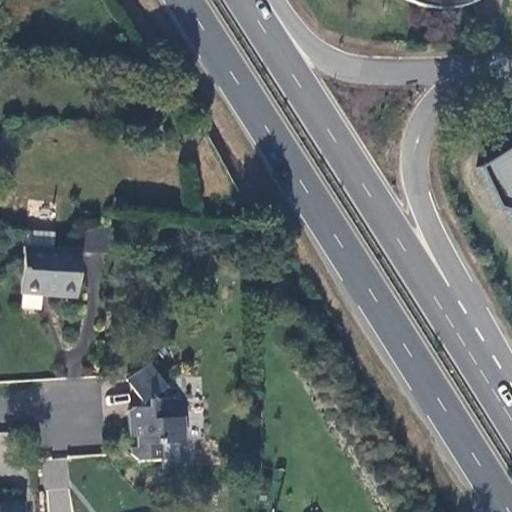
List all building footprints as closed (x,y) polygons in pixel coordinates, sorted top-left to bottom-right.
[(397,0),(400,2),(414,9),(430,11),(446,10),(461,4),(467,0),(397,0)] [(511,144),(468,170),(490,210),(496,215),(508,243),(511,245),(511,144)] [(78,293),(80,250),(51,249),(52,235),(27,234),(26,249),(23,249),(21,296),(42,297),(42,291),(78,293)] [(141,464),(163,462),(164,445),(187,444),(185,417),(176,418),(174,399),(170,399),(163,388),(165,386),(151,363),(125,379),(137,408),(125,409),(127,425),(130,428),(130,439),(136,439),(136,448),(129,448),(129,454),(141,464)] [(68,511),(69,489),(47,488),(47,511),(68,511)] [(0,511),(18,511),(17,498),(3,499),(3,503),(0,503),(0,511)]
